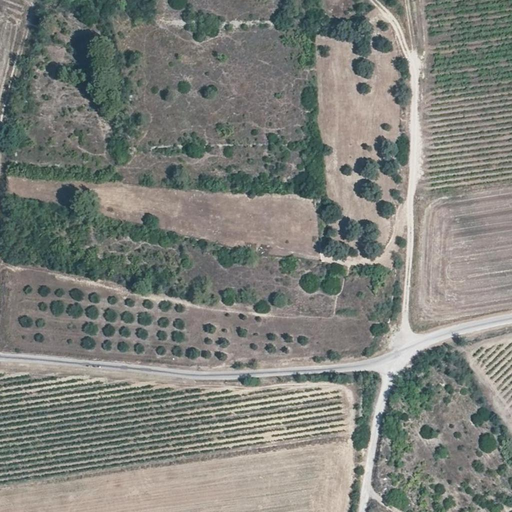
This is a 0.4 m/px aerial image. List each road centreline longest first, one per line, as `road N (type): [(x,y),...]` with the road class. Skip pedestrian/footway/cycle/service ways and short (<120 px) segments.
road 1 (unclassified): [(511,320),(388,359),(321,369),(203,376),(0,357)]
road 2 (track): [(363,511),(373,428),(402,331),(410,234),(413,66),(405,0)]
